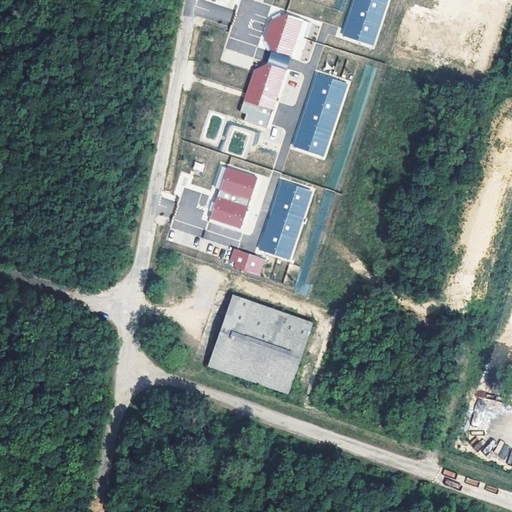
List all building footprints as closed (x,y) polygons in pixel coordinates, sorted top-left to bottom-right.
[(387,0),(355,0),(344,35),(372,45),(387,0)] [(285,14),(270,21),(265,37),(272,52),(290,58),(297,36),(303,19),(285,14)] [(309,21),(303,19),(297,36),(303,38),(309,21)] [(290,58),(272,52),(269,62),(287,68),(290,58)] [(287,68),(269,62),(254,70),(247,91),(276,100),(287,68)] [(347,83),(318,74),(294,146),(323,156),(347,83)] [(276,100),(247,91),(244,100),(273,109),(276,100)] [(273,109),(244,100),(240,112),(246,114),(244,120),(267,128),(273,109)] [(202,172),(204,164),(195,161),(192,170),(202,172)] [(227,167),(222,166),(215,188),(219,189),(227,167)] [(258,177),(227,167),(219,189),(242,196),(239,204),(217,196),(210,218),(241,228),(258,177)] [(311,190),(283,181),(260,249),(289,259),(311,190)] [(265,259),(234,248),(230,260),(236,262),(234,267),(259,275),(265,259)] [(305,296),(310,287),(300,282),(295,291),(305,296)] [(232,293),(207,365),(288,393),(313,321),(232,293)] [(471,425),(488,429),(492,411),(499,413),(502,402),(477,397),(471,425)] [(505,458),(510,447),(499,441),(494,453),(505,458)]
